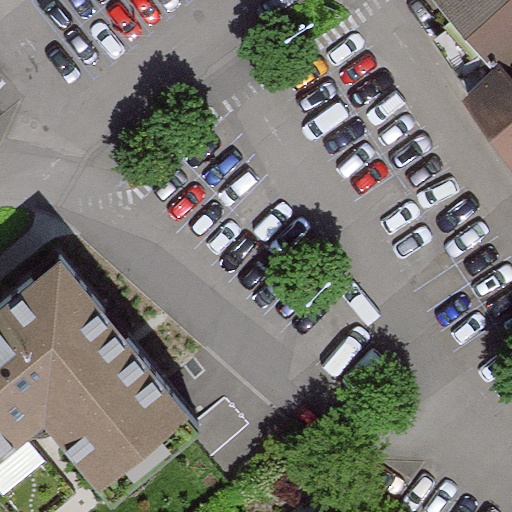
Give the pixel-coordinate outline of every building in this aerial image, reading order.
[(511,0),(447,0),(466,23),(441,40),(470,86),(499,66),(511,78),(511,77),(511,0)] [(511,79),(511,78),(499,66),(470,86),(511,145),(511,79)] [(0,455),(33,428),(20,412),(40,396),(107,478),(146,444),(161,461),(204,424),(128,331),(124,334),(107,313),(111,310),(67,257),(47,275),(44,272),(0,308),(0,455)] [(20,412),(33,428),(53,412),(40,396),(20,412)] [(146,444),(107,478),(121,493),(161,461),(146,444)]
